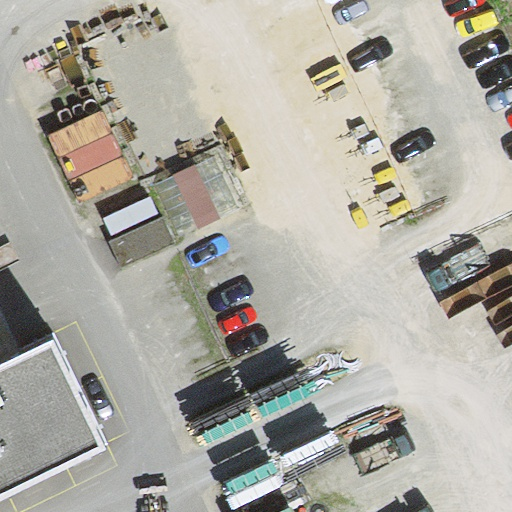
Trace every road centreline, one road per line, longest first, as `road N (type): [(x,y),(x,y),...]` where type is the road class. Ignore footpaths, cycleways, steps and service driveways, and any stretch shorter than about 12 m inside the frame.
road 1 (unknown): [(490,511),(413,330),(306,139),(209,0)]
road 2 (unknown): [(169,427),(0,52)]
road 3 (unknown): [(0,509),(169,427)]
